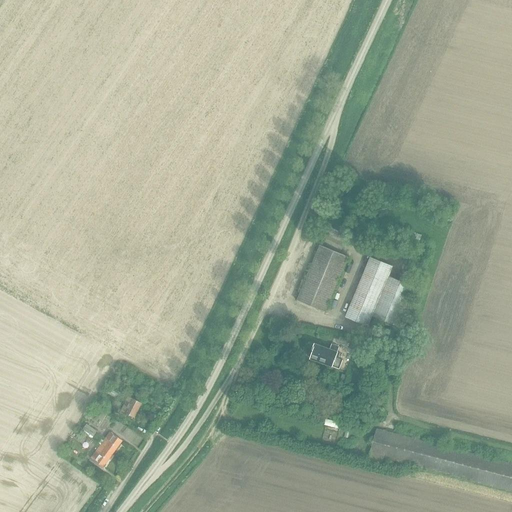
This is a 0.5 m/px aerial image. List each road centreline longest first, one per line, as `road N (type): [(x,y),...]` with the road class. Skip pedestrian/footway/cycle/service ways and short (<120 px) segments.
road 1 (unclassified): [(149,471),(161,469),(192,434),(252,335),(324,167),(334,114)]
road 2 (unclassified): [(149,471),(230,340),(334,114)]
road 3 (unclassified): [(334,114),(386,0)]
